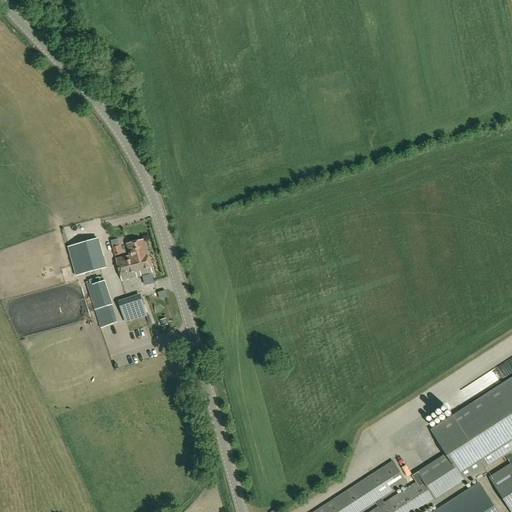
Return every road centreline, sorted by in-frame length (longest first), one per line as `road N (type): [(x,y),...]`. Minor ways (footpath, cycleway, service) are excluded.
road 1 (secondary): [(241,511),(145,180),(99,108),(0,2)]
road 2 (unknown): [(296,511),(417,414),(511,354)]
